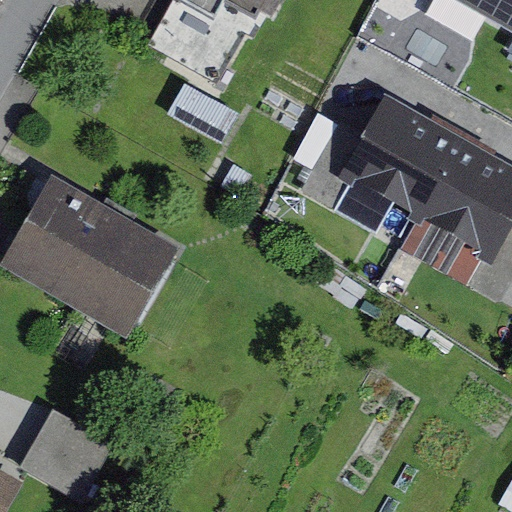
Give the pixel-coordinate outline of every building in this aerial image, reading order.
[(289,0),(260,0),(282,12),(289,0)] [(511,0),(486,0),(511,15),(511,0)] [(511,214),(511,171),(403,110),(365,175),(493,248),(511,214)] [(195,250),(74,177),(29,252),(150,325),(195,250)] [(116,445),(53,412),(21,474),(83,507),(116,445)] [(0,511),(5,511),(21,484),(0,471),(0,511)]
